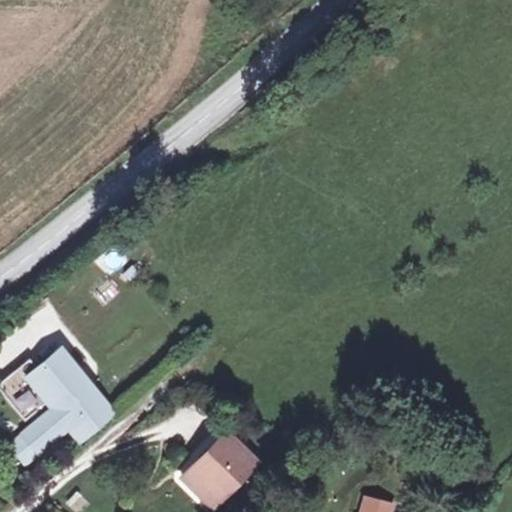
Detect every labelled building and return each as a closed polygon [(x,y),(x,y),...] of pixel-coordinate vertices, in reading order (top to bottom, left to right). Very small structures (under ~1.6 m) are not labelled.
[(84,442),(116,415),(58,348),(38,364),(29,354),(0,380),(0,391),(25,422),(50,401),(56,408),(27,429),(28,431),(11,445),(25,463),(58,439),(57,437),(71,426),(84,442)] [(183,454),(193,465),(223,434),(213,425),(183,454)] [(193,465),(184,475),(213,502),(255,464),(223,434),(193,465)] [(213,502),(184,475),(179,470),(173,478),(206,508),(213,502)] [(392,511),(394,503),(359,497),(356,511),(392,511)]
